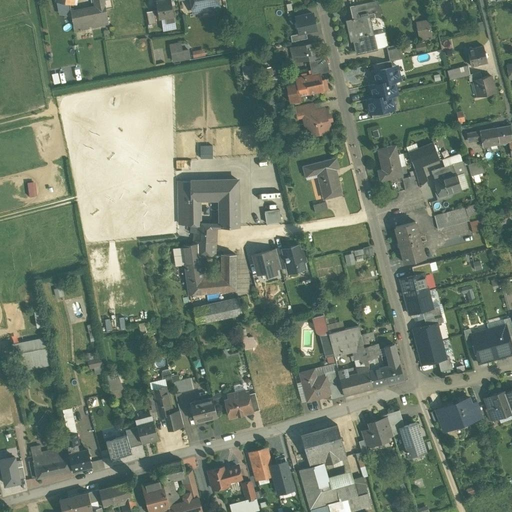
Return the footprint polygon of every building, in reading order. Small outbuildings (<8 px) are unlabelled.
[(170,0),(160,0),(156,1),(159,18),(165,17),(174,15),(170,0)] [(191,0),(193,9),(195,8),(198,11),(213,8),(215,5),(217,4),(216,0),(191,0)] [(376,1),(350,7),(353,20),(346,22),(350,37),(352,37),(356,54),(375,49),(368,17),(379,15),(376,1)] [(105,6),(96,8),(96,7),(70,12),(73,26),(84,24),(90,23),(108,19),(105,6)] [(154,11),(146,12),(149,24),(156,22),(154,11)] [(313,14),(295,18),(299,34),(305,33),(316,30),(313,14)] [(108,19),(90,23),(91,27),(108,24),(108,19)] [(166,23),(162,23),(164,30),(176,28),(175,21),(166,23)] [(420,39),(431,37),(428,21),(417,24),(420,39)] [(306,38),(305,33),(299,34),(290,35),(291,41),(306,38)] [(181,43),(170,45),(172,53),(182,51),(181,43)] [(315,43),(291,48),(293,57),(298,56),(299,61),(318,57),(315,43)] [(400,44),(387,47),(390,61),(403,58),(400,44)] [(483,47),(467,50),(471,66),(487,62),(483,47)] [(182,51),(172,53),(173,62),(189,58),(188,50),(182,51)] [(390,61),(373,65),(374,71),(392,67),(390,61)] [(243,66),(245,76),(255,74),(253,64),(243,66)] [(318,66),(310,68),(312,75),(296,79),(297,83),(298,88),(299,88),(307,86),(309,93),(324,90),(322,82),(318,66)] [(374,71),(373,71),(376,84),(394,80),(394,81),(400,79),(397,66),(392,67),(374,71)] [(467,66),(447,72),(449,80),(468,75),(469,74),(467,66)] [(469,74),(468,75),(470,82),(475,80),(475,79),(481,77),(480,71),(469,74)] [(481,77),(475,79),(475,80),(479,96),(494,92),(490,75),(481,77)] [(394,80),(376,84),(370,85),(373,98),(373,99),(391,95),(397,94),(394,81),(394,80)] [(297,83),(290,85),(291,93),(299,91),(299,88),(298,88),(297,83)] [(307,86),(299,88),(299,91),(291,93),(294,103),(301,101),(300,95),(309,93),(307,86)] [(391,95),(373,99),(373,98),(367,99),(370,113),(389,109),(394,108),(391,95)] [(313,104),(296,108),(298,118),(305,117),(304,114),(315,111),(313,104)] [(315,111),(304,114),(305,117),(308,133),(315,132),(315,133),(330,130),(328,122),(330,121),(327,109),(315,111)] [(389,109),(371,113),(372,119),(390,115),(389,109)] [(511,136),(510,125),(496,128),(498,142),(508,140),(511,139),(511,136)] [(496,128),(480,130),(480,131),(481,138),(482,145),(498,142),(496,128)] [(480,131),(465,134),(470,157),(475,155),(471,140),(481,138),(480,131)] [(433,143),(408,153),(415,171),(416,175),(419,187),(420,187),(427,180),(421,167),(439,160),(433,143)] [(213,146),(201,146),(201,160),(213,159),(213,146)] [(395,146),(378,150),(382,170),(378,171),(380,180),(402,176),(395,146)] [(336,158),(303,166),(306,176),(317,173),(323,198),(341,194),(335,169),(338,168),(336,158)] [(462,161),(452,164),(455,174),(461,189),(460,189),(463,199),(472,197),(470,186),(462,161)] [(469,165),(472,175),(485,172),(482,161),(469,165)] [(452,164),(431,171),(432,174),(435,180),(455,174),(452,164)] [(435,180),(434,181),(437,189),(439,195),(446,193),(460,189),(461,189),(455,174),(435,180)] [(416,175),(402,179),(405,191),(419,187),(416,175)] [(237,180),(190,181),(189,200),(199,199),(218,199),(219,199),(238,199),(237,180)] [(190,181),(178,181),(179,224),(187,224),(191,225),(195,225),(195,224),(199,224),(199,199),(189,200),(190,181)] [(472,197),(463,199),(465,207),(466,207),(468,217),(476,214),(472,197)] [(238,199),(219,199),(220,218),(220,226),(229,226),(238,226),(238,199)] [(325,201),(312,205),(314,213),(327,209),(325,201)] [(465,207),(434,216),(438,230),(469,221),(468,217),(466,207),(465,207)] [(279,209),(264,212),(266,223),(280,221),(279,209)] [(473,231),(483,229),(480,219),(470,221),(473,231)] [(424,258),(415,222),(394,227),(398,242),(399,248),(400,248),(404,263),(424,258)] [(199,224),(195,224),(195,225),(194,232),(193,240),(216,241),(217,226),(199,224)] [(216,241),(193,240),(193,245),(183,246),(184,254),(199,255),(215,255),(216,241)] [(299,245),(282,249),(282,250),(287,267),(288,272),(298,269),(296,265),(303,263),(303,261),(305,260),(303,254),(301,254),(299,245)] [(275,269),(271,255),(270,250),(253,255),(258,274),(266,271),(267,275),(276,273),(275,269)] [(282,250),(276,251),(277,254),(281,267),(281,268),(287,267),(282,250)] [(199,255),(184,254),(186,272),(193,271),(201,270),(199,255)] [(277,254),(271,255),(275,269),(281,267),(277,254)] [(353,254),(346,256),(348,265),(355,263),(353,254)] [(235,262),(223,262),(223,270),(235,270),(235,262)] [(412,267),(414,276),(422,274),(432,271),(429,263),(412,267)] [(201,270),(193,271),(194,279),(196,279),(202,279),(201,270)] [(399,280),(403,295),(426,289),(422,274),(414,276),(399,280)] [(235,276),(223,276),(223,278),(223,290),(234,289),(235,276)] [(223,278),(210,280),(211,291),(223,290),(223,278)] [(210,280),(201,281),(201,284),(201,292),(211,291),(210,280)] [(465,298),(475,296),(472,284),(462,287),(465,298)] [(421,310),(431,308),(426,289),(403,295),(408,314),(421,310)] [(238,299),(192,309),(195,323),(241,313),(238,299)] [(421,310),(423,318),(440,314),(438,306),(431,308),(421,310)] [(423,318),(426,327),(436,324),(443,322),(440,314),(423,318)] [(321,335),(328,333),(326,324),(323,315),(313,318),(317,333),(321,335)] [(504,324),(507,337),(511,335),(511,326),(509,316),(502,318),(504,324)] [(326,324),(328,333),(344,329),(342,321),(326,324)] [(413,330),(417,347),(440,340),(436,324),(426,327),(413,330)] [(504,324),(488,329),(496,358),(511,353),(507,337),(504,324)] [(344,329),(328,333),(334,355),(337,354),(353,350),(352,348),(363,345),(363,342),(361,334),(358,325),(344,329)] [(467,347),(474,345),(471,334),(469,329),(463,330),(467,347)] [(479,363),(496,358),(488,329),(471,334),(474,345),(479,363)] [(372,332),(361,334),(363,342),(368,341),(374,339),(372,332)] [(328,333),(321,335),(327,357),(334,355),(328,333)] [(440,340),(417,347),(422,363),(437,359),(445,357),(440,340)] [(369,345),(364,347),(367,360),(374,358),(377,358),(376,355),(374,344),(369,345)] [(394,344),(384,347),(389,365),(384,366),(388,383),(403,379),(394,344)] [(363,345),(352,348),(353,350),(354,355),(351,356),(352,360),(355,359),(356,369),(368,366),(367,360),(364,347),(363,345)] [(41,350),(13,355),(17,370),(44,364),(41,350)] [(92,355),(92,372),(102,372),(102,355),(92,355)] [(445,357),(437,359),(440,371),(452,367),(449,356),(445,357)] [(374,358),(367,360),(368,366),(369,370),(376,368),(374,358)] [(376,368),(369,370),(374,386),(388,383),(384,366),(376,368)] [(325,375),(315,378),(313,369),(300,373),(307,400),(330,394),(328,386),(340,383),(337,370),(325,373),(325,375)] [(357,373),(348,375),(352,392),(374,386),(369,370),(357,373)] [(117,372),(107,375),(108,382),(119,378),(117,372)] [(345,376),(339,378),(344,394),(352,392),(348,375),(345,376)] [(190,377),(173,382),(176,393),(193,389),(190,377)] [(119,378),(108,382),(110,392),(113,391),(122,388),(122,387),(119,378)] [(340,383),(328,386),(330,394),(331,398),(343,395),(340,383)] [(166,386),(153,389),(154,395),(157,405),(162,404),(165,415),(173,413),(173,412),(166,386)] [(122,388),(113,391),(115,398),(126,395),(123,387),(122,387),(122,388)] [(248,391),(236,394),(236,393),(235,393),(229,394),(229,395),(229,398),(225,399),(230,417),(253,411),(248,394),(248,391)] [(504,391),(490,396),(491,401),(492,401),(498,416),(511,411),(505,393),(504,391)] [(255,392),(248,394),(253,411),(259,410),(255,392)] [(157,405),(154,395),(149,396),(153,412),(150,413),(151,416),(152,417),(159,416),(157,405)] [(212,396),(190,402),(195,421),(217,416),(212,396)] [(452,404),(436,410),(443,431),(477,418),(472,407),(469,397),(458,401),(458,402),(453,404),(452,404)] [(498,416),(492,401),(491,401),(486,403),(492,420),(498,418),(498,416)] [(162,404),(157,405),(159,416),(165,415),(162,404)] [(483,416),(478,405),(472,407),(477,418),(483,416)] [(75,433),(76,433),(72,410),(64,412),(68,435),(75,433)] [(399,410),(387,414),(390,425),(393,434),(401,431),(400,427),(404,426),(402,422),(403,422),(399,410)] [(173,413),(165,415),(168,428),(182,424),(179,411),(173,412),(173,413)] [(387,414),(379,416),(380,419),(381,419),(384,427),(390,425),(387,414)] [(151,416),(135,420),(136,425),(137,427),(141,442),(157,438),(152,417),(151,416)] [(380,419),(368,423),(370,428),(363,430),(367,444),(374,442),(374,443),(388,439),(384,427),(381,419),(380,419)] [(404,426),(400,427),(401,431),(403,436),(405,436),(405,439),(405,441),(407,442),(408,445),(406,446),(409,456),(424,451),(421,441),(419,442),(419,440),(419,439),(420,438),(420,437),(420,436),(419,435),(418,434),(417,434),(416,432),(418,431),(415,422),(404,426)] [(337,424),(318,429),(324,449),(323,450),(326,461),(337,457),(340,456),(340,458),(346,456),(337,424)] [(127,435),(130,447),(142,444),(141,442),(137,427),(126,430),(127,435)] [(318,429),(300,435),(306,454),(323,450),(324,449),(318,429)] [(68,435),(65,435),(67,446),(77,444),(75,433),(68,435)] [(278,451),(288,448),(284,433),(273,437),(278,451)] [(115,437),(104,440),(107,449),(108,449),(111,460),(121,457),(120,456),(132,453),(130,447),(127,435),(115,438),(115,437)] [(77,444),(67,446),(69,456),(78,454),(77,451),(78,451),(77,444)] [(39,446),(30,447),(32,454),(40,453),(39,446)] [(65,447),(58,449),(59,455),(56,456),(57,461),(58,461),(68,459),(65,447)] [(266,448),(249,452),(256,479),(273,474),(271,465),(266,448)] [(78,454),(69,456),(72,470),(91,465),(87,449),(78,451),(77,451),(78,454)] [(323,450),(306,454),(309,465),(298,469),(310,509),(332,503),(327,486),(323,472),(326,472),(322,461),(324,460),(324,461),(326,461),(323,450)] [(40,453),(32,454),(33,462),(34,466),(42,465),(40,453)] [(20,482),(19,479),(16,462),(15,457),(0,459),(0,460),(5,485),(20,482)] [(68,459),(58,461),(60,473),(71,470),(68,459)] [(363,459),(357,461),(362,476),(362,477),(368,476),(363,459)] [(19,479),(25,478),(22,460),(16,462),(19,479)] [(42,465),(34,466),(37,478),(60,473),(58,461),(57,461),(42,465)] [(181,461),(158,467),(162,480),(168,505),(179,503),(174,485),(172,478),(180,476),(185,475),(184,472),(181,461)] [(271,465),(273,474),(278,493),(293,489),(286,461),(276,463),(271,465)] [(224,467),(208,471),(213,489),(229,485),(228,481),(241,478),(238,466),(225,470),(224,467)] [(191,471),(184,472),(185,475),(180,476),(185,494),(188,493),(186,484),(194,483),(191,471)] [(362,476),(352,479),(357,495),(366,492),(362,477),(362,476)] [(352,479),(327,486),(332,503),(346,498),(357,495),(352,479)] [(162,480),(142,486),(149,511),(157,511),(157,510),(169,507),(168,505),(162,480)] [(250,481),(242,483),(246,500),(231,504),(232,511),(246,511),(258,509),(250,481)] [(129,482),(99,490),(104,506),(126,501),(133,498),(129,482)] [(194,483),(186,484),(188,493),(185,494),(184,494),(183,496),(184,501),(179,503),(168,505),(169,507),(170,511),(199,511),(201,511),(194,483)] [(99,490),(88,493),(92,510),(100,508),(101,508),(103,507),(99,490)] [(366,492),(357,495),(361,507),(370,505),(366,492)] [(88,493),(59,500),(61,511),(86,511),(88,511),(92,511),(92,510),(88,493)] [(357,495),(346,498),(350,510),(361,507),(357,495)] [(133,498),(126,501),(127,508),(135,506),(133,498)] [(332,503),(310,509),(311,511),(344,511),(350,510),(346,498),(332,503)]
